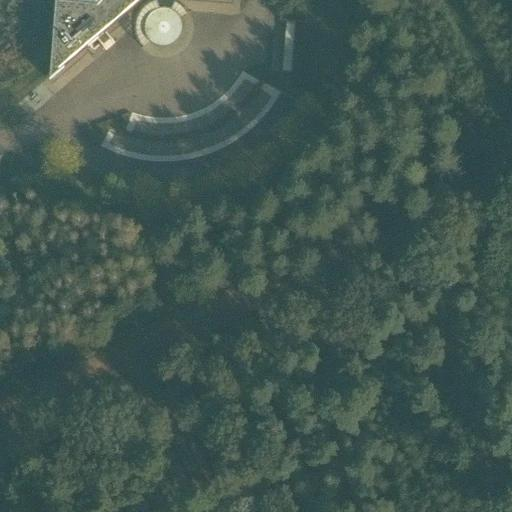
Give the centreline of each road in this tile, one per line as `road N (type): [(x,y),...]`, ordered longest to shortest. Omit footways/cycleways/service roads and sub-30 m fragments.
road 1 (track): [(0,438),(435,217)]
road 2 (track): [(227,511),(144,368)]
